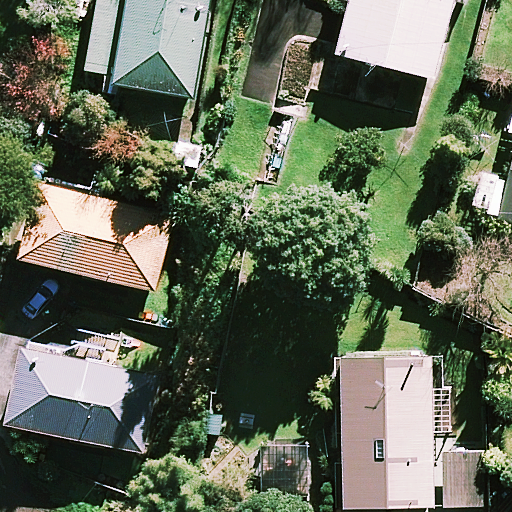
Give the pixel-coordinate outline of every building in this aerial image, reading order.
[(100,0),(89,78),(110,82),(108,95),(196,108),(211,0),(100,0)] [(455,12),(466,15),(469,0),(353,0),(337,68),(437,91),(455,12)] [(511,181),(483,174),(472,220),(511,230),(511,181)] [(174,225),(42,197),(25,275),(157,303),(174,225)] [(158,386),(27,361),(12,440),(144,464),(158,386)] [(436,398),(435,370),(342,371),(344,511),(435,511),(434,445),(454,444),(453,398),(436,398)] [(308,504),(311,455),(268,453),(265,502),(308,504)] [(483,511),(485,463),(446,462),(444,511),(483,511)]
